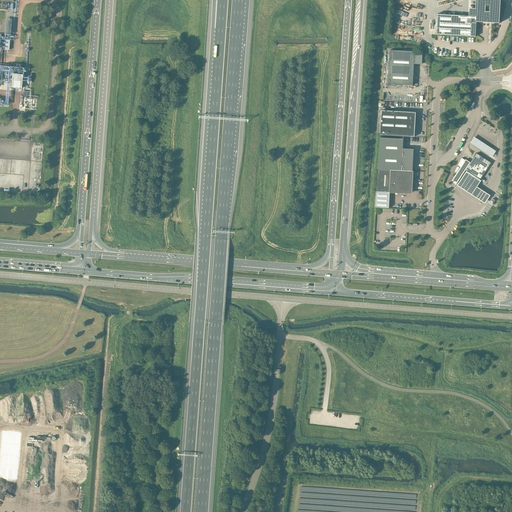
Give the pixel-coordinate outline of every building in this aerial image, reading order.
[(436,14),(435,35),(475,37),(476,24),(476,22),(485,22),(499,23),(499,19),(500,9),(499,9),(499,0),(476,0),(476,8),(477,8),(477,9),(470,9),(469,16),(436,14)] [(12,19),(5,19),(4,34),(10,34),(12,19)] [(422,65),(422,63),(422,55),(414,54),(415,52),(390,50),(388,84),(413,85),(414,64),(422,65)] [(12,73),(11,88),(21,89),(23,74),(12,73)] [(417,113),(382,111),(380,135),(414,137),(415,131),(416,131),(416,130),(415,130),(416,113),(417,113)] [(470,142),(490,155),(493,150),(494,149),(474,136),(470,142)] [(378,169),(413,171),(413,164),(413,157),(414,149),(403,149),(403,139),(380,138),(378,169)] [(470,163),(465,170),(468,172),(467,172),(480,180),(488,168),(491,163),(476,153),(470,163)] [(461,167),(451,182),(454,183),(456,185),(465,170),(470,163),(468,161),(466,160),(465,160),(461,158),(458,165),(461,167)] [(413,171),(378,169),(375,207),(389,208),(390,192),(395,192),(411,193),(411,186),(411,184),(411,182),(412,181),(412,173),(413,173),(413,171)] [(486,205),(492,196),(489,194),(478,187),(482,182),(480,180),(467,172),(458,186),(483,203),(486,205)]
